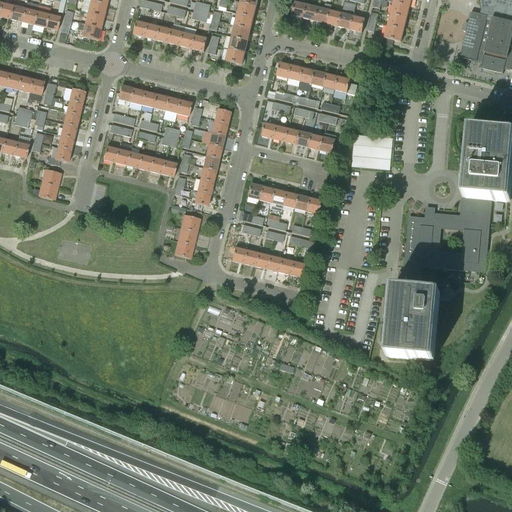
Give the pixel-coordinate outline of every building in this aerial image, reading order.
[(76,0),(68,0),(67,6),(75,8),(76,0)] [(229,1),(224,0),(220,0),(219,8),(227,10),(229,1)] [(382,1),(377,0),(373,0),(372,8),(379,10),(382,1)] [(459,58),(459,59),(482,64),(480,70),(481,70),(481,69),(502,74),(502,75),(504,70),(511,71),(511,0),(479,0),(481,11),(480,15),(470,13),(470,14),(471,14),(469,24),(468,24),(467,24),(466,24),(465,24),(464,25),(463,26),(463,27),(463,28),(462,28),(462,29),(463,30),(463,31),(463,32),(464,32),(465,33),(466,34),(460,59),(459,58)] [(152,11),(154,4),(142,1),(140,8),(152,11)] [(353,10),(354,3),(343,2),(342,8),(353,10)] [(90,3),(87,14),(103,18),(106,7),(90,3)] [(196,3),(194,12),(201,13),(203,4),(196,3)] [(303,19),(306,6),(294,3),(291,16),(303,19)] [(163,6),(154,4),(152,11),(161,13),(163,6)] [(203,4),(201,13),(208,15),(211,6),(203,4)] [(240,4),(237,15),(253,19),(256,8),(240,4)] [(409,8),(393,4),(390,16),(406,20),(409,8)] [(1,5),(0,10),(0,18),(10,21),(13,7),(1,5)] [(318,9),(315,22),(327,25),(330,12),(331,6),(325,5),(324,10),(318,9)] [(47,14),(48,8),(38,6),(37,11),(47,14)] [(318,9),(306,6),(303,19),(315,22),(318,9)] [(13,7),(10,21),(22,24),(25,10),(13,7)] [(175,17),(177,9),(168,7),(167,15),(175,17)] [(177,9),(175,17),(184,19),(186,12),(177,9)] [(36,13),(25,10),(22,24),(33,27),(36,13)] [(341,15),(338,28),(350,31),(353,17),(354,13),(343,10),(341,15)] [(64,21),(71,22),(73,14),(66,12),(64,21)] [(201,13),(194,12),(192,20),(199,22),(201,13)] [(330,12),(327,25),(338,28),(341,15),(330,12)] [(36,13),(33,27),(45,29),(48,16),(36,13)] [(201,13),(199,22),(206,24),(208,15),(201,13)] [(214,13),(212,21),(219,23),(221,14),(214,13)] [(103,18),(87,14),(84,26),(100,30),(103,18)] [(368,23),(376,24),(378,16),(371,14),(368,23)] [(253,19),(237,15),(234,27),(251,31),(253,19)] [(60,19),(48,16),(45,29),(57,32),(60,19)] [(390,16),(387,27),(404,31),(406,20),(390,16)] [(365,20),(353,17),(350,31),(362,34),(365,20)] [(71,22),(64,21),(61,33),(68,35),(71,22)] [(219,23),(212,21),(209,30),(217,32),(219,23)] [(145,39),(149,25),(137,22),(134,36),(145,39)] [(376,24),(368,23),(366,31),(374,33),(376,24)] [(149,25),(145,39),(157,42),(160,28),(149,25)] [(100,30),(84,26),(81,38),(98,42),(100,30)] [(193,35),(195,30),(182,26),(181,32),(193,35)] [(251,31),(234,27),(231,39),(248,43),(251,31)] [(404,31),(387,27),(384,39),(401,43),(404,31)] [(172,31),(160,28),(157,42),(169,44),(172,31)] [(184,34),(172,31),(169,44),(180,47),(184,34)] [(195,37),(184,34),(180,47),(192,50),(195,37)] [(207,40),(195,37),(192,50),(204,53),(207,40)] [(212,37),(210,46),(217,48),(219,39),(212,37)] [(248,43),(231,39),(229,50),(245,54),(248,43)] [(217,48),(210,46),(208,55),(215,56),(217,48)] [(245,54),(229,50),(226,62),(242,66),(245,54)] [(288,80),(292,67),(280,64),(276,77),(288,80)] [(292,67),(288,80),(300,83),(303,70),(292,67)] [(315,72),(303,70),(300,83),(312,86),(315,72)] [(327,75),(315,72),(312,86),(323,89),(327,75)] [(0,73),(0,87),(6,89),(9,75),(0,73)] [(9,75),(6,89),(17,92),(21,78),(9,75)] [(338,78),(327,75),(323,89),(335,91),(338,78)] [(32,81),(21,78),(17,92),(29,94),(32,81)] [(338,78),(335,91),(347,94),(350,81),(338,78)] [(44,84),(32,81),(29,94),(41,97),(44,84)] [(48,85),(46,95),(53,97),(55,87),(48,85)] [(129,104),(133,90),(121,88),(118,101),(129,104)] [(144,93),(133,90),(129,104),(141,107),(144,93)] [(72,91),(69,103),(82,106),(85,94),(72,91)] [(283,102),(285,94),(276,92),(274,100),(283,102)] [(144,93),(141,107),(153,110),(156,96),(144,93)] [(294,96),(285,94),(283,102),(292,104),(294,96)] [(53,97),(46,95),(43,105),(50,107),(53,97)] [(168,99),(156,96),(153,110),(165,112),(168,99)] [(306,107),(308,100),(299,98),(298,105),(306,107)] [(168,99),(165,112),(176,115),(179,102),(168,99)] [(317,102),(308,100),(306,107),(315,110),(317,102)] [(191,105),(179,102),(176,115),(188,118),(191,105)] [(69,103),(66,114),(79,118),(82,106),(69,103)] [(280,113),(282,105),(273,103),(272,111),(280,113)] [(11,106),(2,104),(0,112),(9,114),(11,106)] [(330,113),(332,106),(323,104),(321,111),(330,113)] [(282,105),(280,113),(289,115),(291,108),(282,105)] [(332,106),(330,113),(339,115),(340,108),(332,106)] [(23,119),(25,110),(18,109),(16,117),(23,119)] [(192,118),(200,119),(202,111),(194,109),(192,118)] [(304,119),(305,111),(297,109),(295,116),(304,119)] [(25,110),(23,119),(30,121),(32,112),(25,110)] [(217,111),(214,123),(227,126),(230,114),(217,111)] [(305,111),(304,119),(312,121),(314,113),(305,111)] [(37,112),(35,119),(45,121),(46,114),(37,112)] [(79,118),(66,114),(63,126),(76,129),(79,118)] [(0,115),(0,123),(6,125),(8,118),(0,115)] [(123,125),(125,118),(114,115),(112,122),(123,125)] [(174,115),(173,122),(185,125),(186,118),(174,115)] [(327,124),(329,117),(320,115),(318,122),(327,124)] [(23,119),(16,117),(14,126),(21,128),(23,119)] [(338,119),(329,117),(327,124),(336,126),(338,119)] [(125,118),(123,125),(133,128),(135,120),(125,118)] [(200,119),(192,118),(190,127),(198,128),(200,119)] [(30,121),(23,119),(21,128),(28,130),(30,121)] [(45,121),(35,119),(34,126),(43,129),(45,121)] [(148,131),(149,124),(140,122),(139,129),(148,131)] [(227,126),(214,123),(211,135),(225,138),(227,126)] [(158,126),(149,124),(148,131),(156,134),(158,126)] [(273,141),(277,127),(265,124),(261,138),(273,141)] [(76,129),(63,126),(60,137),(74,141),(76,129)] [(120,136),(122,129),(111,126),(110,134),(120,136)] [(288,130),(277,127),(273,141),(285,143),(288,130)] [(165,128),(163,137),(170,139),(173,130),(165,128)] [(122,129),(120,136),(130,139),(132,131),(122,129)] [(392,132),(380,129),(378,136),(390,139),(392,132)] [(173,130),(170,139),(178,141),(180,132),(173,130)] [(300,133),(288,130),(285,143),(297,146),(300,133)] [(185,131),(183,140),(190,142),(192,133),(185,131)] [(397,288),(397,290),(395,290),(389,358),(430,362),(436,300),(437,293),(420,292),(422,269),(445,271),(485,274),(492,202),(507,203),(511,148),(511,134),(472,131),(465,199),(467,199),(465,223),(449,222),(450,213),(435,212),(426,211),(425,219),(409,218),(404,267),(406,267),(406,274),(398,273),(397,288)] [(145,142),(147,135),(138,133),(136,140),(145,142)] [(312,136),(300,133),(297,146),(309,149),(312,136)] [(36,135),(34,143),(41,145),(43,136),(36,135)] [(155,137),(147,135),(145,142),(154,145),(155,137)] [(225,138),(211,135),(208,146),(222,150),(225,138)] [(323,139),(320,152),(332,155),(336,138),(324,135),(323,139)] [(50,145),(52,138),(44,136),(42,144),(50,145)] [(312,136),(309,149),(320,152),(323,139),(312,136)] [(392,139),(354,136),(351,168),(390,172),(392,139)] [(74,141),(60,137),(57,149),(71,152),(74,141)] [(170,139),(163,137),(161,146),(168,148),(170,139)] [(170,139),(168,148),(175,149),(178,141),(170,139)] [(190,142),(183,140),(181,149),(188,151),(190,142)] [(17,144),(5,141),(2,154),(14,157),(17,144)] [(41,145),(34,143),(32,152),(39,154),(41,145)] [(17,144),(14,157),(26,160),(29,147),(17,144)] [(208,146),(205,158),(219,161),(222,150),(208,146)] [(118,151),(106,148),(103,161),(115,164),(118,151)] [(57,149),(55,160),(48,159),(47,165),(59,168),(60,162),(68,164),(71,152),(57,149)] [(118,151),(115,164),(126,167),(130,154),(118,151)] [(141,157),(130,154),(126,167),(138,170),(141,157)] [(181,164),(188,166),(191,157),(183,155),(181,164)] [(141,157),(138,170),(150,173),(153,160),(141,157)] [(205,158),(203,170),(216,173),(219,161),(205,158)] [(153,160),(150,173),(161,176),(165,163),(153,160)] [(176,166),(165,163),(161,176),(173,179),(176,166)] [(188,166),(181,164),(179,173),(186,175),(188,166)] [(203,170),(200,181),(213,185),(216,173),(203,170)] [(61,175),(44,171),(41,184),(58,188),(61,175)] [(178,179),(176,188),(183,190),(185,181),(178,179)] [(213,185),(200,181),(197,193),(210,196),(213,185)] [(41,184),(38,198),(55,202),(57,194),(58,188),(41,184)] [(259,202),(262,188),(250,185),(247,199),(259,202)] [(174,196),(181,198),(183,190),(176,188),(174,196)] [(274,191),(262,188),(259,202),(270,204),(274,191)] [(285,194),(274,191),(270,204),(282,207),(285,194)] [(210,196),(197,193),(194,205),(207,208),(210,196)] [(285,194),(282,207),(294,210),(297,197),(285,194)] [(297,197),(294,210),(305,213),(309,200),(297,197)] [(309,200),(305,213),(317,216),(321,202),(309,200)] [(184,217),(186,210),(171,207),(170,214),(184,217)] [(253,225),(255,218),(243,215),(241,222),(253,225)] [(183,217),(180,230),(197,234),(198,228),(200,221),(183,217)] [(264,220),(255,218),(253,225),(262,227),(264,220)] [(278,224),(278,223),(269,221),(268,229),(276,231),(278,224)] [(278,224),(276,231),(285,233),(287,225),(278,223),(278,224)] [(250,236),(252,229),(243,227),(242,234),(250,236)] [(300,236),(301,229),(293,227),(291,234),(300,236)] [(250,236),(259,238),(261,231),(252,229),(250,236)] [(310,231),(301,229),(300,236),(308,239),(310,231)] [(180,230),(177,243),(194,247),(197,234),(180,230)] [(274,242),(275,234),(267,232),(265,240),(274,242)] [(275,234),(274,242),(282,244),(284,237),(275,234)] [(297,248),(299,240),(290,238),(288,245),(297,248)] [(299,240),(297,248),(307,250),(306,254),(312,256),(315,244),(299,240)] [(177,243),(174,256),(190,260),(194,247),(177,243)] [(243,265),(246,252),(234,249),(231,262),(243,265)] [(255,268),(258,255),(246,252),(243,265),(255,268)] [(267,271),(270,258),(258,255),(255,268),(267,271)] [(278,274),(282,261),(270,258),(267,271),(278,274)] [(290,277),(293,263),(282,261),(278,274),(290,277)] [(302,280),(305,266),(293,263),(290,277),(302,280)]
